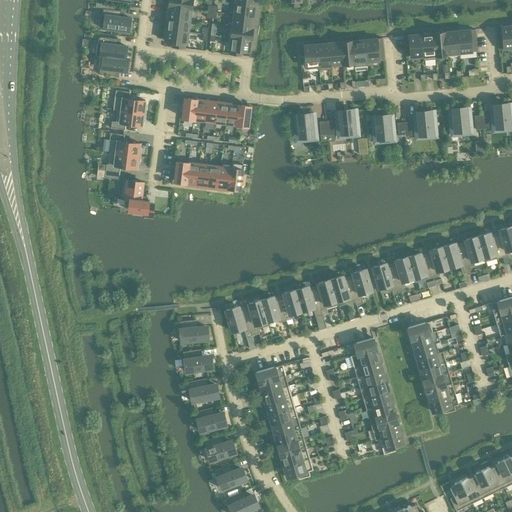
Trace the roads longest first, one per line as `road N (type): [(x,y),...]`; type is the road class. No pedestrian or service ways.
road 1 (residential): [(511,279),(225,363),(262,483),(271,479),(292,511)]
road 2 (secondary): [(12,192),(89,511)]
road 3 (secondary): [(12,192),(14,0)]
road 4 (residential): [(395,91),(329,99),(243,95)]
road 5 (residential): [(143,49),(247,64),(243,95)]
